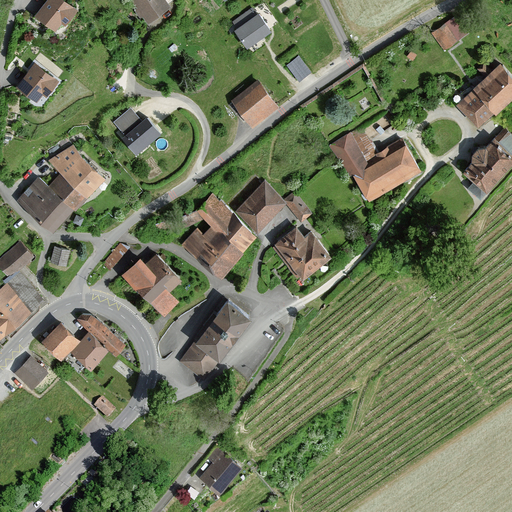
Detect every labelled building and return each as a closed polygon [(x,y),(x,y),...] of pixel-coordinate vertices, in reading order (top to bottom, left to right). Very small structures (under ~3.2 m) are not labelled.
[(66,0),(47,0),(36,15),(57,31),(64,22),(69,26),(81,11),(66,0)] [(134,0),(134,1),(140,8),(136,11),(142,18),(146,15),(151,22),(173,4),(169,0),(134,0)] [(260,13),(236,29),(249,48),(273,32),(260,13)] [(433,33),(444,48),(467,31),(456,16),(433,33)] [(310,72),(299,57),(288,65),(300,80),(310,72)] [(36,62),(18,86),(39,102),(45,94),(51,98),(63,82),(36,62)] [(488,80),(460,106),(478,126),(494,112),(496,114),(511,99),(511,78),(501,67),(495,72),(487,63),(479,70),(488,80)] [(261,81),(235,102),(254,126),(280,105),(261,81)] [(114,118),(122,128),(140,113),(132,103),(114,118)] [(149,118),(124,138),(138,154),(163,134),(149,118)] [(346,123),(328,134),(355,177),(373,166),(346,123)] [(473,165),(466,174),(476,182),(469,189),(481,199),(511,163),(511,135),(505,129),(486,151),(478,152),(473,157),(473,165)] [(38,176),(20,198),(53,227),(103,175),(73,144),(51,158),(63,170),(49,185),(38,176)] [(373,166),(355,177),(371,203),(423,172),(407,145),(373,166)] [(285,203),(265,184),(237,212),(257,232),(285,203)] [(311,214),(295,193),(285,201),(301,221),(311,214)] [(233,216),(213,197),(198,214),(211,226),(203,235),(198,231),(184,246),(219,278),(257,237),(233,216)] [(296,229),(276,245),(303,279),(329,259),(310,235),(304,240),(296,229)] [(126,247),(120,242),(103,263),(109,267),(126,247)] [(32,257),(19,243),(0,260),(0,265),(10,277),(32,257)] [(69,251),(56,248),(52,262),(65,265),(69,251)] [(144,255),(125,272),(167,315),(183,300),(174,290),(185,280),(159,253),(150,261),(144,255)] [(0,339),(1,340),(43,301),(19,274),(0,290),(0,339)] [(249,319),(228,303),(183,361),(204,377),(249,319)] [(91,316),(83,315),(79,319),(93,332),(74,352),(91,367),(108,347),(116,354),(124,345),(91,316)] [(61,325),(44,342),(61,358),(78,341),(61,325)] [(49,373),(31,357),(16,374),(33,390),(49,373)] [(114,408),(103,397),(96,404),(107,415),(114,408)] [(226,450),(204,478),(225,495),(247,467),(226,450)]
